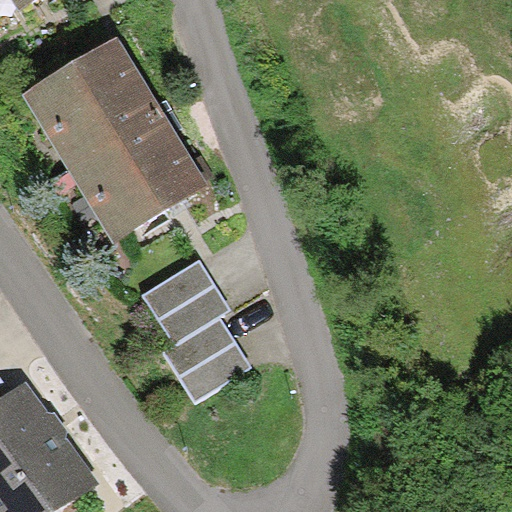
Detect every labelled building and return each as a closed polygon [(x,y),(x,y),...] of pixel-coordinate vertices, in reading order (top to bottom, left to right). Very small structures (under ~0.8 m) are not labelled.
[(15,0),(23,12),(43,0),(15,0)] [(193,163),(118,42),(91,59),(24,100),(116,249),(183,209),(218,186),(201,158),(193,163)] [(199,263),(143,298),(175,346),(217,319),(230,311),(199,263)] [(250,368),(217,319),(175,346),(164,354),(197,403),(250,368)] [(0,406),(13,397),(0,379),(0,406)] [(60,434),(27,388),(13,397),(0,406),(0,511),(59,511),(97,485),(60,434)]
